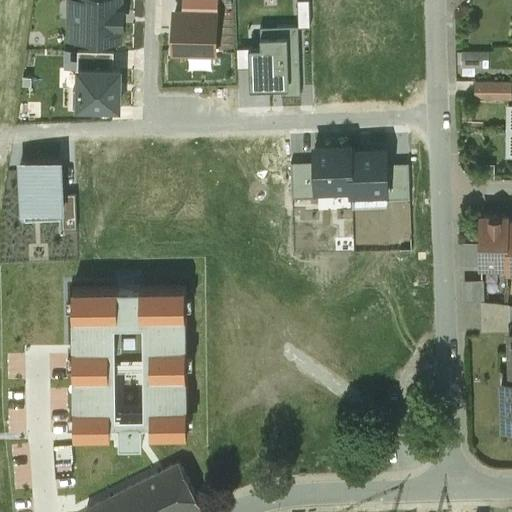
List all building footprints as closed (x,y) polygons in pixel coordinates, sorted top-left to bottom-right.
[(74,0),(74,38),(119,39),(119,24),(123,25),(123,10),(119,10),(119,0),(74,0)] [(175,12),(174,51),(216,52),(216,13),(175,12)] [(262,46),(250,46),(251,83),(269,83),(269,80),(289,79),(288,35),(261,36),(262,46)] [(491,64),(491,48),(464,48),(464,64),(491,64)] [(73,88),(73,108),(106,108),(106,107),(120,107),(120,69),(80,69),(80,88),(73,88)] [(511,77),(478,77),(477,95),(511,96),(511,77)] [(352,144),(315,145),(315,160),(316,189),(318,188),(351,187),(351,192),(354,192),(352,149),(352,144)] [(387,148),(352,149),(354,192),(387,191),(388,191),(388,163),(387,148)] [(61,159),(21,160),(23,210),(62,209),(63,209),(62,193),(61,159)] [(316,189),(315,160),(291,161),(293,197),(318,197),(318,188),(316,189)] [(409,163),(388,163),(388,191),(387,191),(387,199),(410,198),(409,163)] [(76,192),(62,193),(63,209),(62,209),(62,229),(78,228),(76,192)] [(511,217),(509,218),(509,214),(482,214),(481,241),(481,264),(507,264),(507,268),(511,268),(511,217)] [(481,241),(462,241),(461,263),(481,264),(481,241)] [(484,278),(462,279),(463,300),(481,299),(484,299),(484,278)] [(188,285),(72,288),(75,433),(191,431),(188,285)] [(509,302),(481,299),(482,328),(510,327),(509,302)] [(511,330),(510,330),(511,379),(502,379),(503,425),(511,424),(511,330)] [(180,460),(87,506),(89,511),(187,511),(202,505),(180,460)]
